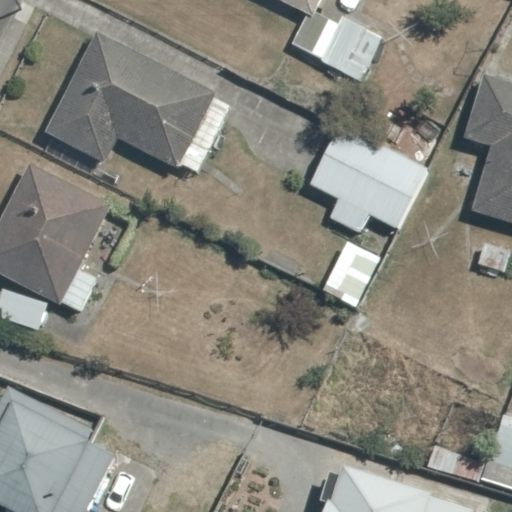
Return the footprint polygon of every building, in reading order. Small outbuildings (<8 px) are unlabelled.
[(269,0),(310,20),(314,22),(322,5),(324,0),(269,0)] [(385,39),(322,5),(314,22),(310,20),(294,50),(360,85),(385,39)] [(238,107),(96,39),(48,139),(106,167),(118,142),(201,183),(238,107)] [(511,87),(491,82),(474,140),(497,147),(477,217),(511,227),(511,87)] [(431,172),(344,127),(312,189),(341,204),(332,221),(362,236),(371,218),(400,233),(431,172)] [(112,208),(31,171),(0,238),(0,278),(11,284),(0,307),(0,319),(38,337),(53,302),(83,316),(98,284),(81,276),(112,208)] [(511,269),(511,252),(479,244),(472,273),(509,281),(511,269)] [(383,266),(351,247),(323,295),(355,314),(383,266)] [(91,511),(120,455),(12,402),(0,425),(0,510),(3,511),(91,511)] [(511,494),(511,418),(501,415),(491,449),(431,432),(421,470),(481,486),(511,494)] [(474,511),(350,474),(338,511),(474,511)]
